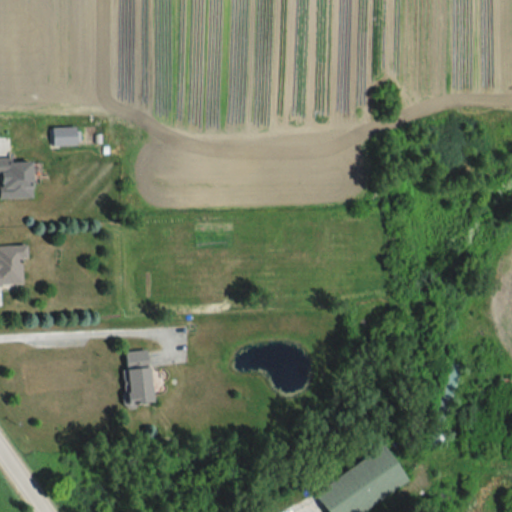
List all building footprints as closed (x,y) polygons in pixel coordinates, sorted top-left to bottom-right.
[(104,151),(112,151),(112,136),(104,136),(104,151)] [(0,198),(26,199),(27,162),(0,160),(0,198)] [(23,244),(0,244),(0,285),(18,285),(17,259),(23,258),(23,244)] [(118,403),(145,403),(145,351),(119,351),(118,403)] [(459,365),(447,362),(422,441),(433,445),(459,365)] [(404,482),(381,446),(336,475),(359,511),(404,482)]
